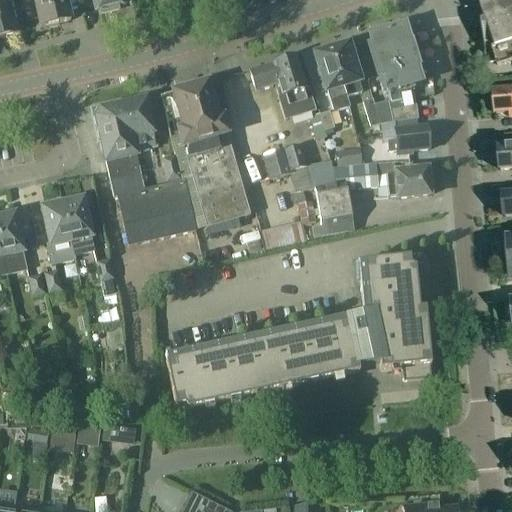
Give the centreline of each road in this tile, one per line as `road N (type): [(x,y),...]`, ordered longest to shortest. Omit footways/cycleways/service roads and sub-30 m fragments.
road 1 (residential): [(137,511),(146,481),(171,462),(483,435)]
road 2 (tertiary): [(0,90),(182,49),(336,0)]
road 3 (residential): [(465,223),(338,251),(343,274),(161,314)]
road 4 (residential): [(465,223),(446,0)]
road 5 (residential): [(475,351),(465,223)]
road 6 (unknown): [(64,153),(93,160),(115,251)]
